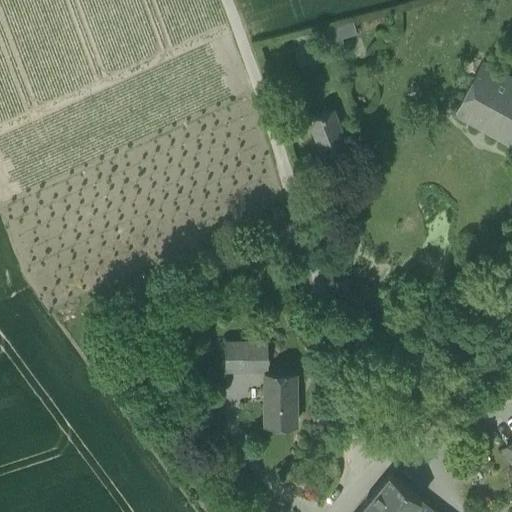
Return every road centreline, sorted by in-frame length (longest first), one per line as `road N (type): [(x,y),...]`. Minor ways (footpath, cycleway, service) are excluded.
road 1 (unclassified): [(223,0),(303,217),(341,360),(351,479)]
road 2 (unclassified): [(511,391),(403,437),(351,479)]
